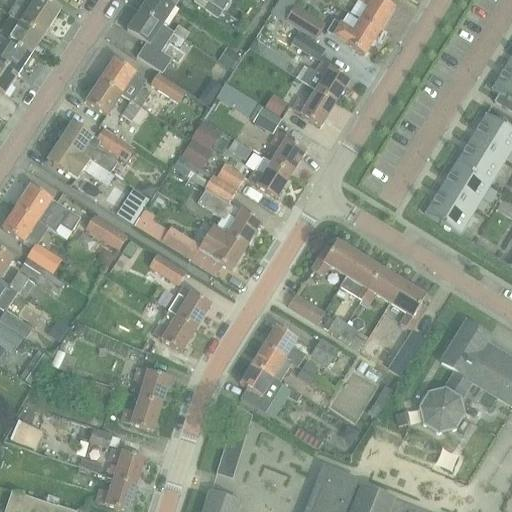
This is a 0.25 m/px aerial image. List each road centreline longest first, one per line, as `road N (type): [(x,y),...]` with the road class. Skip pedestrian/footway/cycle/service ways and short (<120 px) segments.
road 1 (residential): [(165,511),(211,374),(320,197)]
road 2 (residential): [(320,197),(442,0)]
road 3 (residential): [(511,315),(320,197)]
road 4 (residential): [(0,167),(109,0)]
